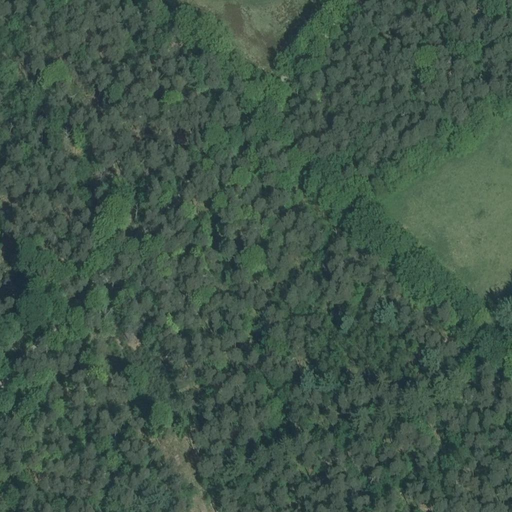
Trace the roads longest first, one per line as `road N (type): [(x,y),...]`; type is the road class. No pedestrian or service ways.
road 1 (track): [(0,386),(236,133)]
road 2 (track): [(266,102),(359,0)]
